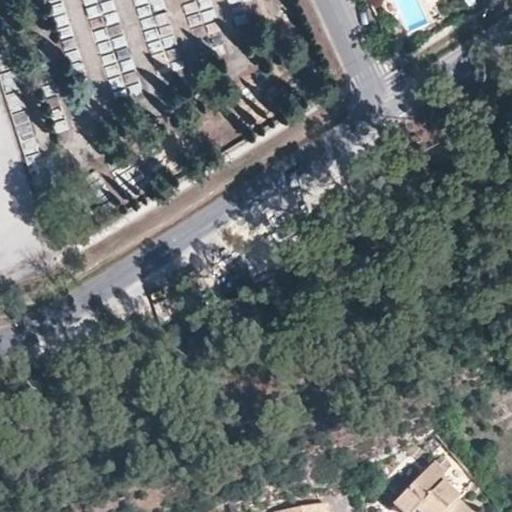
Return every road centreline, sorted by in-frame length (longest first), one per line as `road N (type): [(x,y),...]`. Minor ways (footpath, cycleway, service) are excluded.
road 1 (residential): [(0,341),(115,280),(381,112)]
road 2 (residential): [(381,112),(511,32)]
road 3 (residential): [(330,0),(381,112)]
